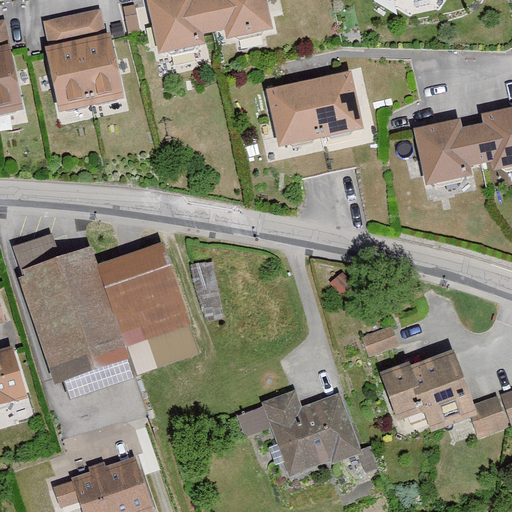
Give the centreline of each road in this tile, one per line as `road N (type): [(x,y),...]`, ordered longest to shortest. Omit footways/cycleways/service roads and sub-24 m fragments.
road 1 (tertiary): [(0,192),(154,205),(461,265),(511,284)]
road 2 (unknown): [(0,262),(62,422),(113,408)]
road 3 (unknown): [(162,511),(130,418),(113,408)]
